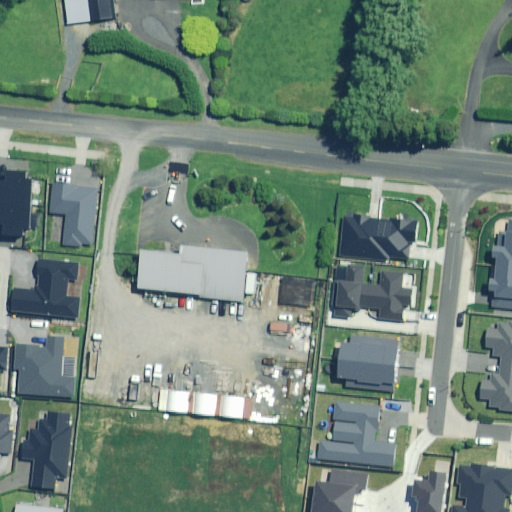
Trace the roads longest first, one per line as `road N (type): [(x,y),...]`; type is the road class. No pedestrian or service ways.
road 1 (tertiary): [(0,117),(463,170)]
road 2 (residential): [(430,426),(463,170)]
